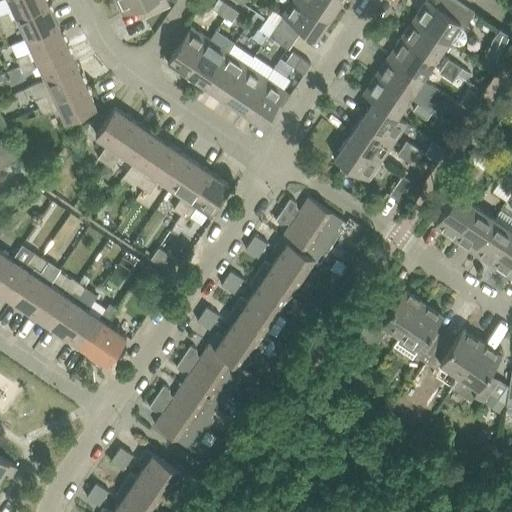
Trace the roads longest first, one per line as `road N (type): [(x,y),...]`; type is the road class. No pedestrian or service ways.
road 1 (residential): [(95,407),(264,162)]
road 2 (residential): [(511,305),(264,162)]
road 3 (residential): [(264,162),(367,0)]
road 4 (residential): [(264,162),(133,71)]
road 5 (residential): [(33,511),(95,407)]
